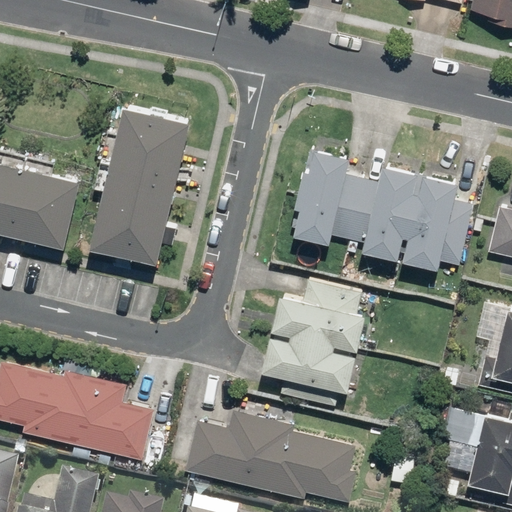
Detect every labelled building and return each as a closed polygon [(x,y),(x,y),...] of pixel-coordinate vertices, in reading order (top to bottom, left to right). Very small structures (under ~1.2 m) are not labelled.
[(511,0),(469,0),(468,7),(487,12),(485,17),(511,23),(511,0)] [(120,101),(86,243),(154,259),(188,117),(120,101)] [(296,204),(290,230),(327,239),(329,231),(362,238),(360,246),(436,264),(456,177),(379,159),(375,177),(344,170),(348,152),(310,143),(305,164),(299,163),(290,202),(296,204)] [(78,176),(0,157),(0,229),(62,244),(78,176)] [(511,206),(497,203),(487,248),(511,254),(511,206)] [(279,389),(336,403),(340,386),(347,388),(365,311),(357,309),(362,289),(306,276),(302,295),(277,289),(259,367),(283,372),(279,389)] [(511,390),(511,304),(505,303),(493,354),(484,352),(477,383),(511,390)] [(22,429),(141,457),(153,406),(122,399),(126,381),(63,367),(62,373),(0,359),(0,416),(23,422),(22,429)] [(511,407),(500,405),(499,411),(481,407),(464,484),(502,493),(501,500),(511,502),(511,407)] [(195,416),(182,468),(303,496),(305,489),(349,499),(356,469),(350,467),(356,442),(293,427),(294,421),(233,407),(229,424),(195,416)] [(0,511),(2,511),(15,461),(0,457),(0,511)] [(88,511),(96,479),(58,470),(49,507),(15,499),(12,511),(88,511)] [(158,511),(161,504),(126,496),(124,503),(102,498),(98,511),(158,511)] [(185,499),(181,511),(235,511),(236,511),(185,499)]
